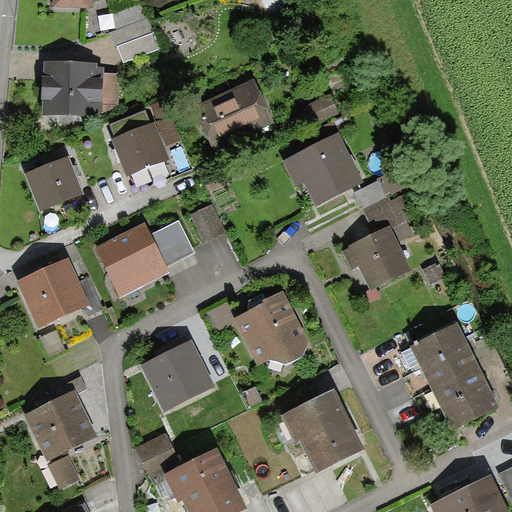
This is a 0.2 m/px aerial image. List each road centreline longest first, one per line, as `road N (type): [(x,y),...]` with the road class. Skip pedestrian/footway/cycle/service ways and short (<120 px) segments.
road 1 (residential): [(341,511),(399,483),(398,466),(288,262),(115,340),(108,353)]
road 2 (residential): [(0,263),(188,180)]
road 3 (residential): [(108,353),(127,511)]
